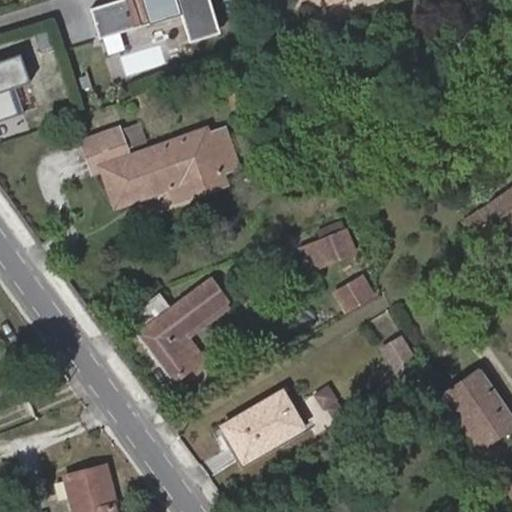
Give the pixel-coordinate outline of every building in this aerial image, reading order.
[(214,0),(127,0),(96,10),(105,40),(186,14),(194,41),(224,32),(214,0)] [(275,11),(270,0),(239,0),(247,21),(275,11)] [(0,117),(25,109),(16,82),(29,77),(20,50),(0,56),(0,117)] [(229,179),(210,127),(134,156),(123,126),(85,140),(97,171),(107,167),(121,203),(171,184),(186,179),(191,193),(229,179)] [(186,179),(171,184),(176,199),(191,193),(186,179)] [(511,263),(511,213),(448,260),(471,292),(511,263)] [(344,231),(300,249),(309,270),(352,251),(344,231)] [(366,274),(338,290),(348,307),(375,292),(366,274)] [(205,354),(192,335),(186,327),(228,298),(214,276),(173,305),(162,289),(132,310),(144,326),(139,329),(174,378),(193,364),(196,369),(205,363),(201,357),(205,354)] [(186,327),(192,335),(233,305),(228,298),(186,327)] [(403,366),(420,357),(407,334),(390,344),(403,366)] [(444,393),(481,447),(511,424),(511,414),(479,368),(444,393)] [(332,383),(318,392),(326,404),(340,395),(332,383)] [(286,390),(227,424),(246,458),(305,424),(286,390)] [(330,406),(339,419),(347,413),(338,401),(330,406)] [(74,506),(114,491),(107,464),(67,473),(74,506)] [(118,511),(114,491),(74,506),(76,511),(118,511)]
